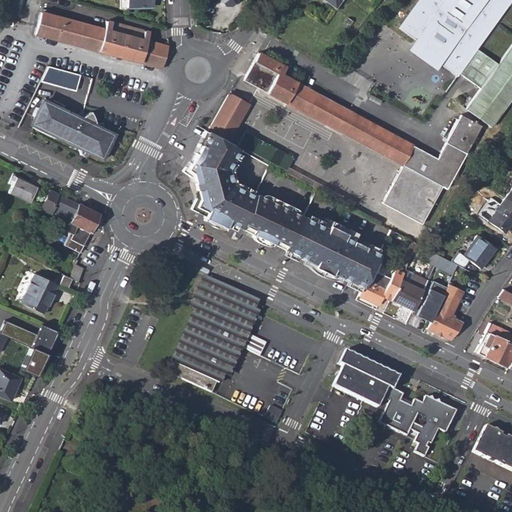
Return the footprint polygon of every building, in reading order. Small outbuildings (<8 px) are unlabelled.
[(18,0),(0,0),(0,15),(14,19),(18,0)] [(456,77),(459,73),(479,88),(464,109),(489,127),(511,95),(511,43),(497,64),(476,49),(511,0),(417,0),(397,28),(416,41),(424,29),(428,34),(433,36),(435,36),(438,35),(441,32),(452,45),(438,64),(456,77)] [(40,12),(34,34),(162,68),(168,46),(146,40),(149,32),(105,21),(103,29),(40,12)] [(428,34),(424,29),(416,41),(409,51),(435,69),(438,64),(452,45),(441,32),(438,35),(435,36),(433,36),(428,34)] [(258,52),(243,80),(402,165),(381,203),(421,224),(441,186),(446,189),(480,126),(460,115),(436,159),(281,75),(285,67),(258,52)] [(47,66),(41,81),(59,86),(64,70),(47,66)] [(59,86),(79,91),(80,74),(64,70),(59,86)] [(229,92),(207,131),(227,142),(249,103),(229,92)] [(39,125),(39,129),(61,137),(60,139),(84,148),(87,156),(89,154),(92,150),(96,154),(110,160),(111,158),(113,156),(115,154),(116,152),(117,150),(118,148),(119,145),(119,143),(120,141),(120,140),(121,138),(121,137),(108,131),(108,127),(108,124),(101,124),(99,119),(98,116),(96,113),(85,120),(72,114),(73,112),(52,101),(50,104),(47,108),(45,110),(42,109),(40,113),(38,117),(41,118),(40,120),(39,125)] [(207,131),(187,169),(190,171),(201,196),(197,206),(206,210),(203,215),(225,226),(227,221),(239,227),(253,197),(254,194),(231,183),(229,184),(224,174),(238,148),(227,142),(207,131)] [(244,131),(237,144),(285,171),(287,168),(292,158),(244,131)] [(285,171),(284,173),(315,189),(356,212),(358,206),(287,168),(285,171)] [(29,202),(35,187),(15,177),(11,176),(8,183),(11,185),(8,193),(29,202)] [(72,216),(77,204),(49,190),(39,209),(49,214),(50,213),(67,222),(71,215),(72,216)] [(239,227),(285,250),(300,220),(288,214),(289,212),(270,203),(270,204),(253,197),(239,227)] [(511,203),(504,198),(487,221),(503,232),(511,220),(511,203)] [(78,204),(78,205),(77,204),(72,216),(71,215),(67,222),(65,227),(63,230),(68,233),(63,245),(78,252),(98,213),(78,204)] [(377,257),(300,220),(285,250),(362,287),(370,269),(377,257)] [(13,249),(32,259),(36,251),(25,245),(31,234),(23,230),(13,249)] [(462,255),(461,255),(467,260),(479,268),(494,248),(476,235),(462,255)] [(412,242),(406,252),(411,255),(417,244),(412,242)] [(44,265),(48,257),(36,251),(32,259),(44,265)] [(462,255),(457,251),(449,261),(456,265),(462,268),(467,260),(461,255),(462,255)] [(438,256),(431,252),(426,262),(431,264),(433,266),(438,256)] [(438,256),(433,266),(451,274),(456,265),(449,261),(438,256)] [(76,281),(81,268),(74,264),(68,278),(70,278),(73,280),(76,281)] [(433,266),(431,264),(424,279),(426,280),(433,266)] [(198,266),(196,270),(205,275),(205,273),(207,271),(198,266)] [(392,294),(398,282),(401,276),(392,272),(389,278),(370,269),(362,287),(358,295),(377,304),(381,295),(383,292),(391,296),(392,294)] [(391,296),(390,299),(412,310),(415,304),(426,280),(424,279),(404,269),(401,276),(398,282),(392,294),(391,296)] [(42,314),(56,285),(33,273),(19,303),(42,314)] [(70,278),(68,278),(63,275),(61,278),(59,284),(66,288),(70,278)] [(207,282),(165,373),(211,393),(215,384),(217,385),(254,305),(207,282)] [(429,321),(425,328),(449,339),(460,322),(452,318),(453,316),(450,314),(462,291),(447,284),(442,295),(434,310),(429,321)] [(418,308),(415,315),(429,321),(434,310),(442,295),(427,289),(420,305),(419,305),(418,308)] [(502,289),(497,296),(511,304),(511,294),(504,290),(502,289)] [(489,322),(474,352),(504,366),(505,364),(507,365),(511,354),(511,334),(508,333),(509,331),(489,322)] [(56,331),(39,324),(35,332),(52,340),(56,331)] [(35,332),(21,325),(14,339),(30,346),(20,370),(35,376),(52,340),(35,332)] [(426,398),(423,397),(420,404),(412,400),(410,404),(399,399),(401,395),(390,390),(397,377),(393,376),(390,373),(386,372),(383,370),(379,369),(376,367),(373,366),(369,363),(366,363),(363,360),(360,359),(356,357),(352,356),(349,353),(346,353),(343,350),(336,364),(341,366),(338,372),(336,377),(331,386),(376,408),(380,399),(387,402),(377,423),(405,436),(407,430),(417,435),(412,442),(417,444),(413,452),(422,457),(436,430),(443,433),(448,424),(454,411),(436,403),(436,400),(433,401),(430,400),(429,397),(426,398)] [(13,390),(18,377),(0,369),(0,396),(10,401),(14,390),(13,390)] [(471,452),(511,471),(511,439),(504,436),(503,437),(498,435),(499,434),(483,426),(479,435),(471,452)] [(284,455),(272,450),(269,456),(282,461),(284,455)]
